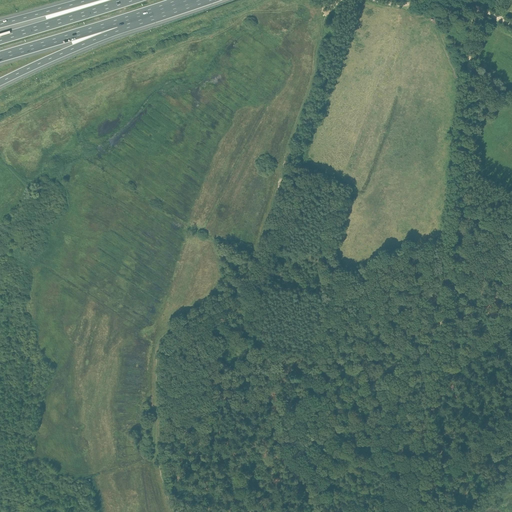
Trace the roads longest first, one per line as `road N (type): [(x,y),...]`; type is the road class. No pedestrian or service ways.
road 1 (motorway): [(0,82),(117,22)]
road 2 (motorway): [(119,0),(0,38)]
road 3 (motorway): [(0,55),(117,22)]
